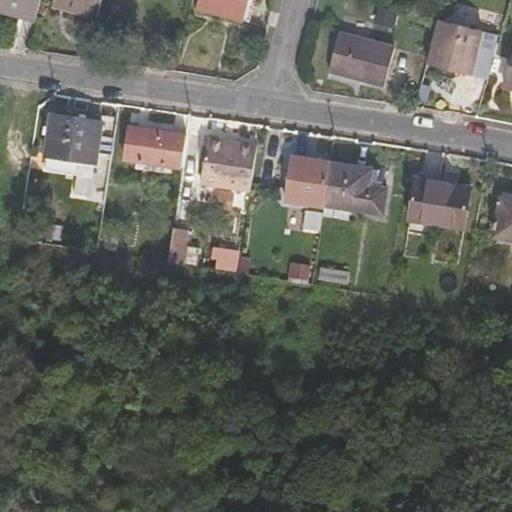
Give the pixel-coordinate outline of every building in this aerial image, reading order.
[(0,0),(0,11),(36,22),(41,0),(0,0)] [(53,5),(70,9),(70,4),(54,0),(53,5)] [(54,0),(70,4),(70,9),(100,16),(104,0),(54,0)] [(201,0),(200,7),(249,21),(255,0),(201,0)] [(501,39),(439,23),(428,66),(488,82),(501,39)] [(341,30),(330,70),(388,85),(398,45),(341,30)] [(413,87),(408,104),(417,106),(422,89),(413,87)] [(100,121),(50,115),(45,155),(94,161),(100,121)] [(182,168),(186,137),(125,129),(120,159),(182,168)] [(250,189),(256,143),(210,137),(204,182),(250,189)] [(325,201),(330,158),(288,153),(283,196),(325,201)] [(368,163),(330,158),(325,201),(364,206),(366,187),(368,163)] [(381,165),(368,163),(366,187),(378,189),(381,165)] [(472,179),(423,170),(414,216),(463,226),(472,179)] [(511,248),(511,202),(506,201),(497,246),(511,248)] [(171,265),(187,268),(193,231),(175,228),(171,265)] [(99,246),(100,235),(85,232),(84,244),(99,246)] [(105,255),(138,260),(140,244),(107,238),(105,255)]
